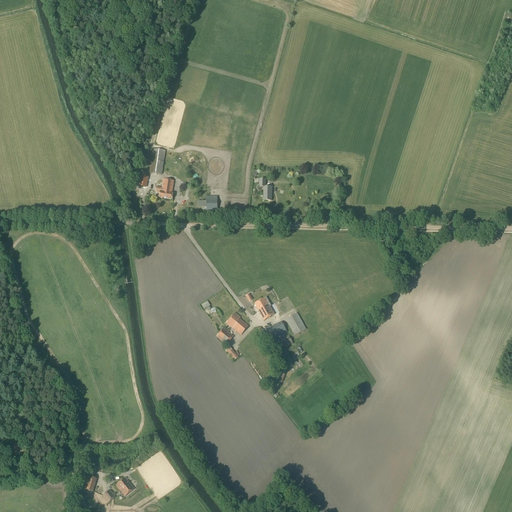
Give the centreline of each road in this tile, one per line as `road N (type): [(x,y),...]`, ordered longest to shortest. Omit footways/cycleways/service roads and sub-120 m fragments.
road 1 (track): [(511,230),(183,224)]
road 2 (unclassified): [(183,224),(0,223)]
